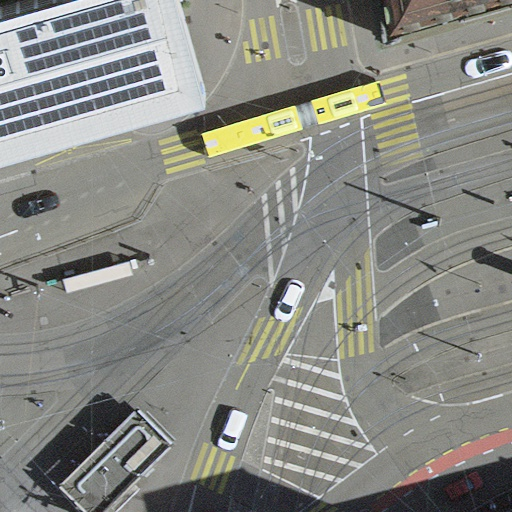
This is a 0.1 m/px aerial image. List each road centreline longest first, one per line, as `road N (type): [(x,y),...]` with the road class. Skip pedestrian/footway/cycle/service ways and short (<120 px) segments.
road 1 (secondary): [(339,166),(228,427),(202,511)]
road 2 (secondary): [(339,166),(371,392),(383,411),(423,435),(496,438)]
road 3 (secondary): [(257,130),(150,160),(0,227)]
road 4 (secondary): [(511,55),(334,108)]
road 5 (secondary): [(260,0),(257,130)]
road 6 (secondary): [(383,500),(496,438)]
